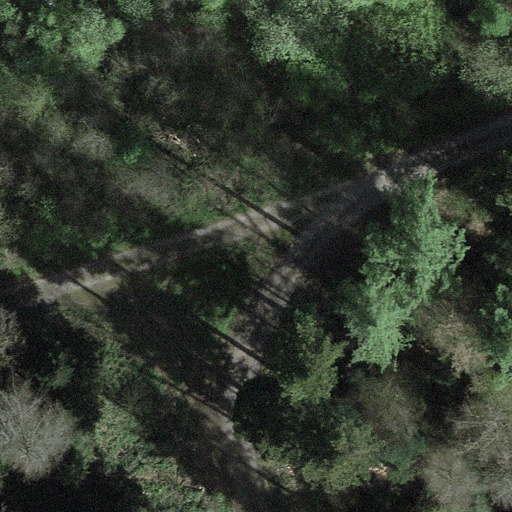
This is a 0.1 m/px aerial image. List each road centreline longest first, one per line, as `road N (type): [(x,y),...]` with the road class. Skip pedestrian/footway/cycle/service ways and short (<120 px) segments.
road 1 (track): [(511,125),(329,215),(228,397),(262,511)]
road 2 (track): [(0,306),(329,215)]
road 3 (track): [(228,397),(152,314),(69,284)]
